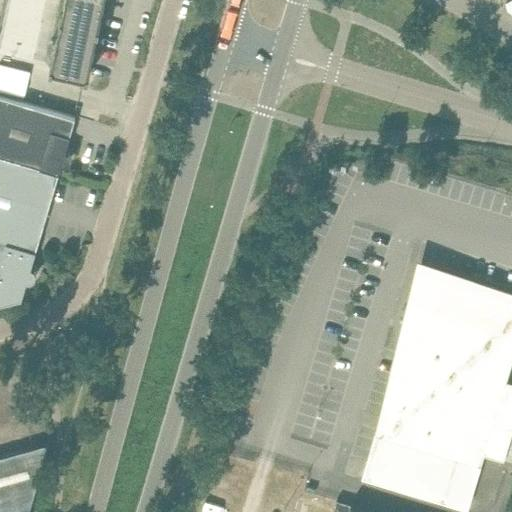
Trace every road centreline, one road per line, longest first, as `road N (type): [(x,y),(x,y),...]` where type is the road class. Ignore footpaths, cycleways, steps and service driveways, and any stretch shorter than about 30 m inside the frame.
road 1 (tertiary): [(225,39),(98,511)]
road 2 (tertiary): [(146,511),(281,55)]
road 3 (unclassified): [(174,0),(90,275),(64,306),(0,330)]
road 4 (unclassified): [(511,125),(281,55)]
road 5 (unknown): [(141,112),(41,85),(25,51),(36,0)]
